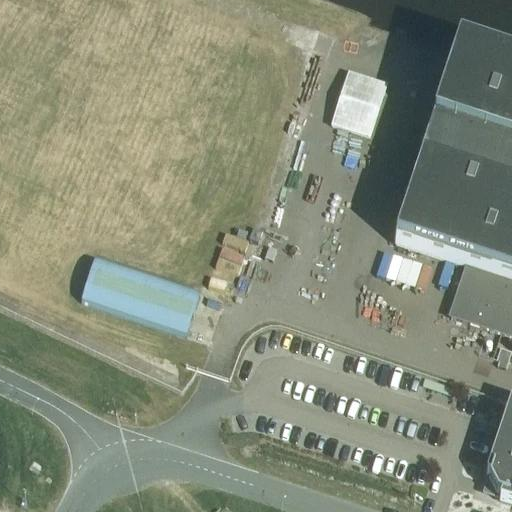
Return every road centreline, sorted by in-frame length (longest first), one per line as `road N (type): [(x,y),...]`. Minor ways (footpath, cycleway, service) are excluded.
road 1 (unclassified): [(115,468),(149,458),(185,460),(341,511)]
road 2 (unclassified): [(115,468),(76,422),(0,380)]
